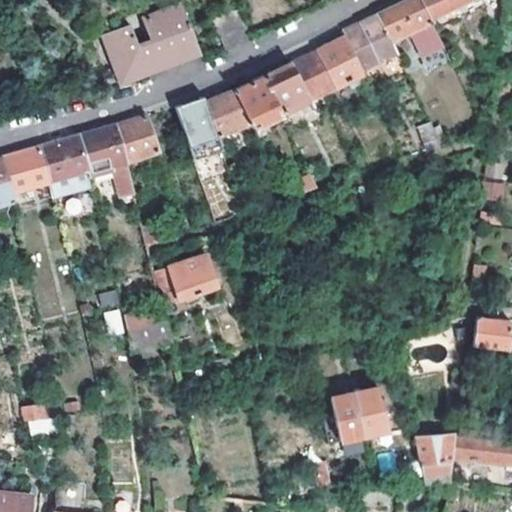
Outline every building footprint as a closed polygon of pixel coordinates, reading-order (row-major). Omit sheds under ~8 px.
[(429,17),(420,0),(406,0),(383,11),(377,14),(390,42),(409,33),(420,56),(442,45),(429,17)] [(420,0),(429,17),(465,0),(420,0)] [(511,0),(505,0),(502,25),(511,26),(511,19),(511,0)] [(138,44),(147,72),(158,67),(201,52),(184,6),(147,19),(154,38),(138,44)] [(249,40),(239,11),(212,20),(224,52),(249,40)] [(341,31),(344,38),(360,70),(395,53),(390,42),(377,14),(363,21),(341,31)] [(138,44),(132,25),(106,34),(122,80),(147,72),(138,44)] [(502,25),(499,50),(511,51),(511,45),(511,25),(511,26),(502,25)] [(344,38),(304,57),(321,92),(334,87),(347,81),(362,75),(360,70),(344,38)] [(321,92),(304,57),(290,64),(307,98),(321,92)] [(307,98),(290,64),(263,78),(279,112),(307,98)] [(497,68),(492,109),(505,111),(509,69),(497,68)] [(362,75),(347,81),(351,88),(365,82),(362,75)] [(263,78),(234,90),(250,121),(252,126),(280,113),(279,112),(263,78)] [(234,90),(205,103),(215,134),(250,121),(234,90)] [(184,103),(179,104),(195,156),(220,148),(215,134),(205,103),(203,97),(184,103)] [(424,114),(425,115),(437,142),(456,133),(443,105),(424,114)] [(116,125),(125,161),(152,151),(153,157),(160,154),(147,115),(123,122),(116,125)] [(427,150),(439,146),(437,142),(425,115),(413,120),(427,150)] [(107,127),(77,136),(86,171),(88,176),(112,169),(119,195),(125,194),(132,192),(125,161),(116,125),(107,127)] [(49,144),(39,147),(48,182),(74,174),(86,171),(77,136),(49,144)] [(48,182),(39,147),(10,156),(0,158),(0,160),(8,193),(48,182)] [(0,205),(11,202),(8,193),(0,160),(0,205)] [(503,166),(489,165),(487,178),(502,179),(503,166)] [(86,171),(74,174),(76,180),(88,176),(86,171)] [(311,176),(299,181),(303,192),(316,187),(311,176)] [(291,195),(303,192),(299,181),(287,184),(291,195)] [(249,183),(238,187),(242,200),(253,196),(249,183)] [(501,184),(484,183),(482,198),(500,200),(501,184)] [(132,192),(125,194),(127,202),(135,201),(132,192)] [(496,215),(482,214),(481,223),(495,224),(496,215)] [(141,223),(146,244),(156,241),(150,220),(141,223)] [(206,253),(167,265),(178,298),(216,286),(206,253)] [(474,264),(472,278),(484,279),(486,266),(474,264)] [(161,304),(178,298),(167,265),(153,271),(161,304)] [(118,294),(79,304),(82,316),(121,306),(118,294)] [(119,308),(103,312),(109,335),(124,331),(119,308)] [(125,318),(127,327),(165,318),(162,309),(125,318)] [(465,329),(466,316),(459,318),(457,328),(465,329)] [(472,349),(506,353),(511,321),(475,317),(472,349)] [(127,327),(128,338),(167,328),(165,318),(127,327)] [(192,378),(181,381),(186,404),(193,402),(189,387),(194,386),(192,378)] [(469,386),(458,386),(457,402),(467,403),(469,386)] [(46,418),(65,415),(58,389),(49,392),(52,405),(44,406),(46,418)] [(377,391),(352,396),(362,438),(387,433),(377,391)] [(362,438),(352,396),(327,401),(337,443),(362,438)] [(467,403),(457,402),(455,420),(474,422),(476,403),(467,403)] [(26,421),(46,418),(44,406),(24,409),(26,421)] [(448,482),(451,460),(453,439),(415,440),(422,472),(425,484),(448,482)] [(451,460),(511,466),(511,444),(453,439),(451,460)] [(313,469),(319,491),(327,490),(323,468),(313,469)] [(425,484),(422,472),(401,474),(404,485),(425,484)] [(327,490),(319,491),(322,510),(331,511),(327,490)] [(322,510),(319,491),(304,491),(308,508),(314,509),(322,510)]
